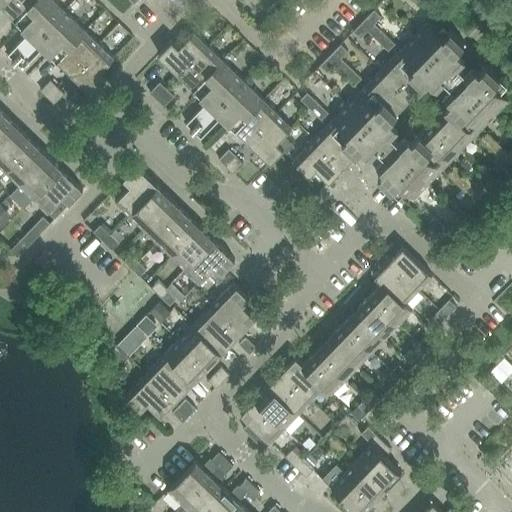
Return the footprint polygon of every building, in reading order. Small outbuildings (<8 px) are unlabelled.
[(7,0),(2,6),(22,26),(35,12),(28,6),(33,0),(7,0)] [(23,68),(44,46),(50,53),(63,39),(70,46),(85,30),(54,0),(33,0),(28,6),(35,12),(22,26),(29,32),(8,53),(23,68)] [(381,16),(374,9),(369,14),(376,21),(381,16)] [(369,14),(364,20),(371,27),(374,23),(376,21),(369,14)] [(364,20),(359,25),(366,32),(367,30),(371,27),(364,20)] [(444,92),(452,99),(446,105),(459,118),(466,111),(482,127),(509,99),(494,84),(500,77),(486,63),(480,70),(472,63),(465,70),(462,67),(458,63),(465,56),(457,49),(464,42),(450,28),(444,35),(428,20),(401,49),(417,64),(410,71),(423,84),(424,84),(429,78),(437,85),(444,78),(447,82),(451,85),(444,92)] [(371,27),(367,30),(378,40),(385,33),(374,23),(371,27)] [(359,25),(353,30),(360,37),(366,32),(359,25)] [(50,53),(71,72),(99,43),(85,30),(70,46),(63,39),(50,53)] [(172,40),(158,54),(180,75),(208,45),(194,31),(179,47),(172,40)] [(385,33),(378,40),(388,50),(395,43),(385,33)] [(99,43),(71,72),(92,93),(106,79),(99,73),(114,57),(99,43)] [(341,43),(336,49),(343,56),(348,50),(341,43)] [(180,75),(200,95),(213,82),(207,75),(222,59),(208,45),(180,75)] [(336,49),(330,54),(338,61),(341,57),(343,56),(336,49)] [(417,64),(401,49),(381,69),(410,98),(423,84),(410,71),(417,64)] [(330,54),(325,59),(332,66),(334,65),(338,61),(330,54)] [(334,65),(344,74),(351,67),(341,57),(338,61),(334,65)] [(201,137),(222,115),(228,122),(241,108),(248,115),(263,99),(222,59),(207,75),(213,82),(200,95),(207,101),(186,122),(201,137)] [(325,59),(320,65),(327,72),(332,66),(325,59)] [(351,67),(344,74),(355,85),(362,77),(351,67)] [(381,69),(361,90),(377,106),(383,99),(396,111),(396,112),(410,98),(381,69)] [(40,90),(47,97),(58,86),(51,79),(40,90)] [(150,92),(157,99),(167,88),(160,81),(150,92)] [(58,86),(47,97),(54,103),(65,93),(58,86)] [(167,88),(157,99),(164,106),(174,95),(167,88)] [(390,118),(391,117),(396,111),(383,99),(377,106),(361,90),(334,118),(350,133),(343,140),(356,153),(363,147),(370,154),(377,147),(380,150),(384,154),(377,161),(385,168),(378,175),(392,189),(398,182),(414,197),(442,168),(426,153),(432,146),(419,133),(413,139),(405,132),(398,139),(395,135),(391,132),(398,125),(390,118)] [(300,99),(311,109),(318,102),(307,92),(300,99)] [(228,121),(249,141),(277,112),(263,99),(248,115),(241,108),(228,121)] [(318,102),(311,109),(321,119),(328,112),(318,102)] [(446,105),(432,119),(462,148),(482,127),(466,111),(459,118),(446,105)] [(277,112),(249,141),(270,162),(280,152),(283,149),(284,149),(277,142),(284,135),(292,126),(277,112)] [(0,121),(0,148),(20,128),(6,115),(0,121)] [(334,118),(314,138),(343,167),(356,153),(343,140),(350,133),(334,118)] [(432,119),(419,133),(432,146),(426,153),(442,168),(462,148),(432,119)] [(34,141),(20,128),(0,148),(0,165),(6,171),(34,141)] [(480,140),(491,150),(498,143),(487,132),(480,140)] [(284,135),(277,142),(284,149),(283,149),(286,153),(294,145),(284,135)] [(343,167),(314,138),(293,160),(309,176),(316,169),(329,181),(343,167)] [(6,171),(19,184),(48,155),(34,141),(6,171)] [(498,143),(491,150),(501,160),(504,156),(508,152),(498,143)] [(219,159),(226,166),(236,155),(229,148),(219,159)] [(19,184),(33,197),(62,168),(48,155),(19,184)] [(226,166),(233,172),(243,162),(236,155),(226,166)] [(501,160),(499,161),(506,168),(511,163),(504,156),(501,160)] [(499,161),(494,167),(501,174),(506,168),(499,161)] [(115,200),(130,214),(158,185),(137,164),(123,178),(130,185),(115,200)] [(447,174),(457,184),(464,177),(454,167),(447,174)] [(48,211),(55,204),(63,196),(70,203),(83,189),(62,168),(33,197),(48,211)] [(464,177),(457,184),(468,194),(471,190),(475,187),(464,177)] [(489,187),(482,180),(476,185),(484,192),(489,187)] [(130,214),(144,228),(172,198),(158,185),(130,214)] [(475,187),(471,190),(478,197),(484,192),(476,185),(475,187)] [(468,194),(466,196),(473,203),(478,197),(471,190),(468,194)] [(63,196),(55,204),(62,210),(70,203),(63,196)] [(466,196),(461,201),(468,208),(473,203),(466,196)] [(144,228),(157,241),(186,212),(172,198),(144,228)] [(62,210),(55,204),(48,211),(55,218),(62,210)] [(157,241),(171,254),(200,225),(186,212),(157,241)] [(10,249),(18,256),(50,222),(43,215),(10,249)] [(430,226),(441,236),(448,229),(437,219),(430,226)] [(94,231),(103,240),(110,233),(101,224),(94,231)] [(213,238),(200,225),(171,254),(185,268),(213,238)] [(110,233),(103,240),(112,249),(119,242),(110,233)] [(200,282),(208,273),(215,266),(222,273),(223,272),(235,259),(213,238),(185,268),(200,282)] [(403,246),(389,260),(418,289),(432,274),(403,246)] [(124,260),(132,268),(139,261),(131,253),(124,260)] [(375,275),(382,282),(382,281),(405,302),(418,289),(389,260),(375,275)] [(132,268),(139,275),(147,268),(139,261),(132,268)] [(215,266),(208,273),(218,283),(226,275),(223,272),(222,273),(215,266)] [(151,287),(161,296),(167,289),(158,280),(151,287)] [(405,302),(382,281),(382,282),(369,295),(398,323),(412,309),(405,302)] [(233,282),(212,303),(242,332),(256,317),(243,305),(249,298),(233,282)] [(167,289),(161,296),(170,305),(177,297),(167,289)] [(398,323),(369,295),(356,309),(385,337),(398,323)] [(439,309),(446,316),(456,306),(449,299),(439,309)] [(158,301),(149,310),(161,321),(170,312),(158,301)] [(212,303),(192,324),(208,340),(215,333),(228,346),(242,332),(212,303)] [(356,309),(342,322),(372,351),(385,337),(356,309)] [(446,316),(439,309),(429,320),(436,327),(446,316)] [(146,314),(137,324),(145,332),(154,322),(146,314)] [(342,322),(329,336),(358,365),(372,351),(342,322)] [(192,324),(179,338),(208,366),(228,346),(215,333),(208,340),(192,324)] [(239,343),(249,353),(256,346),(246,336),(239,343)] [(329,336),(316,350),(345,378),(358,365),(329,336)] [(418,343),(426,350),(433,343),(425,336),(418,343)] [(179,338),(165,352),(182,367),(175,374),(188,387),(208,366),(179,338)] [(426,350),(418,343),(412,350),(420,357),(426,350)] [(316,350),(303,363),(302,364),(325,385),(324,386),(331,393),(345,378),(316,350)] [(165,352),(145,372),(175,401),(188,387),(175,374),(182,367),(165,352)] [(296,356),(282,371),(311,399),(324,386),(325,385),(302,364),(303,363),(296,356)] [(392,370),(400,378),(407,371),(398,363),(392,370)] [(215,373),(223,380),(230,373),(222,366),(215,373)] [(400,378),(392,370),(385,377),(393,385),(400,378)] [(282,371),(269,385),(298,413),(311,399),(282,371)] [(175,401),(145,372),(125,394),(141,410),(148,403),(161,415),(175,401)] [(208,380),(216,388),(223,380),(215,373),(208,380)] [(269,385),(255,398),(285,427),(298,413),(269,385)] [(372,391),(365,398),(373,406),(380,399),(372,391)] [(186,398),(179,405),(189,415),(196,408),(186,398)] [(250,421),(260,431),(271,441),(285,427),(255,398),(241,413),(250,421)] [(373,406),(365,398),(358,405),(366,413),(373,406)] [(172,412),(183,422),(189,415),(179,405),(172,412)] [(260,431),(250,421),(243,428),(253,438),(260,431)] [(368,426),(361,433),(372,443),(373,443),(385,455),(392,449),(368,426)] [(271,441),(260,431),(253,438),(264,448),(271,441)] [(372,443),(358,458),(387,486),(401,471),(385,455),(373,443),(372,443)] [(285,456),(296,466),(303,459),(292,449),(285,456)] [(218,466),(226,458),(219,451),(211,459),(218,466)] [(226,458),(218,466),(225,473),(233,465),(226,458)] [(358,458),(345,471),(374,500),(387,486),(358,458)] [(196,459),(168,489),(182,503),(211,474),(196,459)] [(303,459),(296,466),(306,476),(313,469),(303,459)] [(182,503),(191,511),(200,511),(224,487),(218,480),(225,473),(218,466),(182,503)] [(362,511),(374,500),(345,471),(331,486),(357,511),(362,511)] [(239,486),(246,493),(254,485),(247,478),(239,486)] [(254,485),(246,493),(253,499),(261,491),(254,485)] [(200,511),(226,511),(238,500),(224,487),(200,511)] [(250,511),(238,500),(226,511),(250,511)] [(443,511),(433,502),(423,511),(443,511)]
